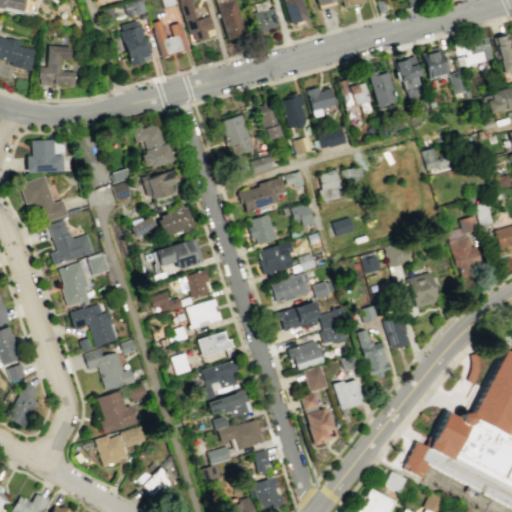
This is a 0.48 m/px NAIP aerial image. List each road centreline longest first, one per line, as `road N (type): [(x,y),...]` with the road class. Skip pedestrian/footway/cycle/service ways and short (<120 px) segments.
road 1 (tertiary): [(511,0),(113,108),(44,115),(0,104)]
road 2 (residential): [(178,92),(304,497),(319,508)]
road 3 (tertiary): [(511,295),(447,344),(315,511)]
road 4 (residential): [(41,461),(61,423),(63,396),(0,222)]
road 5 (residential): [(127,511),(0,438)]
